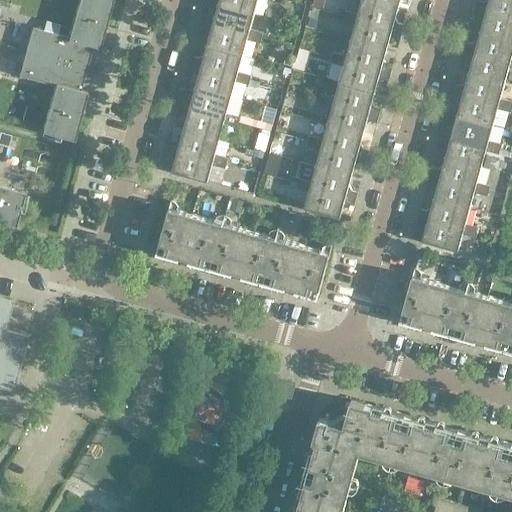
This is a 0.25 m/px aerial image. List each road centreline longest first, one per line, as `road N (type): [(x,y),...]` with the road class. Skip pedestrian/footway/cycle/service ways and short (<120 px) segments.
road 1 (residential): [(321,344),(100,285),(181,0)]
road 2 (residential): [(350,351),(441,0)]
road 3 (residential): [(262,511),(283,433),(302,413),(321,344)]
road 4 (residential): [(511,397),(350,351)]
